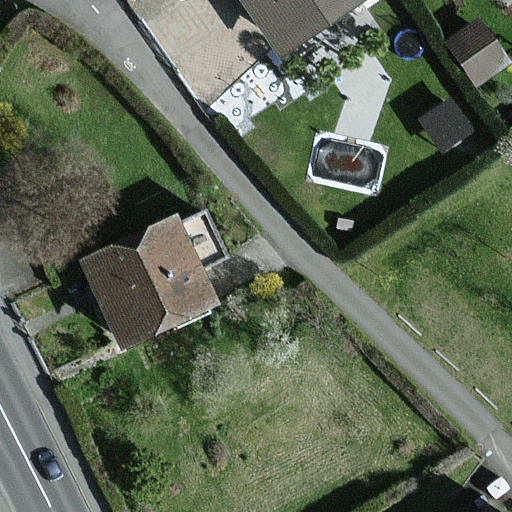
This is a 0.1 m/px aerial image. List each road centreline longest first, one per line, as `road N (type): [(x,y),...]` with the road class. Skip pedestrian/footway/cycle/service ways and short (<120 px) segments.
road 1 (residential): [(85,0),(294,244),(511,458)]
road 2 (tertiary): [(53,511),(0,404)]
